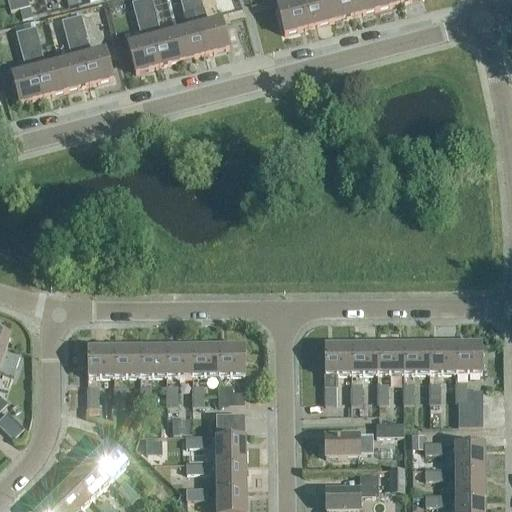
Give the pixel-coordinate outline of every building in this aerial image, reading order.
[(6,0),(10,15),(19,13),(20,13),(17,0),(6,0)] [(27,0),(17,0),(20,13),(19,13),(22,24),(33,21),(27,0)] [(76,0),(71,0),(66,1),(69,11),(78,8),(76,0)] [(181,66),(205,60),(197,31),(194,15),(190,0),(179,0),(188,33),(174,37),(181,66)] [(197,31),(205,60),(228,54),(221,25),(208,28),(200,0),(190,0),(194,15),(197,31)] [(323,0),(315,0),(311,1),(310,0),(298,0),(300,4),(307,33),(331,27),(323,0)] [(323,0),(331,27),(354,21),(348,0),(323,0)] [(348,0),(354,21),(377,14),(372,0),(348,0)] [(372,0),(377,14),(400,8),(397,0),(372,0)] [(397,0),(400,8),(423,2),(422,0),(397,0)] [(152,1),(142,3),(148,27),(146,27),(151,43),(158,72),(181,66),(174,37),(162,40),(152,1)] [(135,78),(158,72),(151,43),(146,27),(148,27),(142,3),(132,6),(138,29),(142,45),(127,49),(135,78)] [(284,39),(307,33),(300,4),(277,10),(284,39)] [(81,20),(71,22),(82,61),(89,90),(112,84),(105,55),(91,59),(81,20)] [(72,64),(58,67),(66,96),(89,90),(82,61),(71,22),(62,25),(72,64)] [(35,32),(25,34),(35,73),(43,102),(66,96),(58,67),(45,71),(35,32)] [(26,76),(12,80),(19,108),(43,102),(35,73),(25,34),(15,37),(26,76)] [(0,376),(13,381),(19,362),(4,357),(9,342),(10,338),(0,334),(0,376)] [(430,379),(456,379),(456,349),(429,350),(430,379)] [(456,349),(456,379),(482,379),(482,349),(456,349)] [(337,380),(351,380),(350,350),(324,351),(325,410),(337,410),(336,389),(337,389),(337,380)] [(350,350),(351,380),(363,380),(377,380),(377,350),(350,350)] [(377,380),(403,380),(403,350),(377,350),(377,380)] [(403,380),(430,379),(429,350),(403,350),(403,380)] [(219,352),(219,381),(245,381),(245,351),(219,352)] [(140,382),(166,382),(166,352),(140,353),(140,382)] [(193,382),(192,352),(166,352),(166,382),(193,382)] [(219,381),(219,352),(192,352),(193,382),(219,381)] [(87,383),(114,383),(113,353),(87,353),(87,383)] [(114,383),(140,382),(140,353),(113,353),(114,383)] [(441,409),(441,388),(428,389),(428,409),(441,409)] [(388,410),(388,389),(376,389),(376,409),(388,410)] [(416,408),(415,389),(403,389),(403,408),(416,408)] [(457,408),(481,408),(480,396),(465,396),(464,389),(454,389),(454,408),(457,408)] [(231,398),(231,390),(218,390),(219,411),(245,410),(245,397),(231,398)] [(362,409),(362,390),(351,390),(351,409),(362,409)] [(178,391),(166,392),(167,411),(178,411),(178,391)] [(88,413),(100,412),(100,392),(88,392),(88,413)] [(114,412),(126,412),(126,392),(114,392),(114,412)] [(140,412),(152,412),(152,392),(140,392),(140,412)] [(204,392),(192,392),(192,411),(204,411),(204,392)] [(457,420),(481,420),(481,408),(457,408),(457,420)] [(0,427),(18,441),(27,430),(8,415),(0,425),(0,427)] [(481,420),(457,420),(457,432),(481,432),(481,420)] [(217,442),(244,442),(244,421),(216,421),(217,442)] [(377,442),(403,441),(403,429),(376,429),(377,442)] [(186,452),(206,452),(206,441),(186,440),(186,452)] [(358,442),(358,440),(325,441),(325,462),(359,462),(359,459),(372,459),(371,442),(358,442)] [(216,469),(245,468),(245,442),(244,442),(217,442),(216,442),(216,469)] [(89,465),(110,486),(129,468),(108,447),(89,465)] [(425,458),(445,458),(445,447),(425,447),(425,458)] [(455,475),(484,475),(484,448),(454,449),(455,475)] [(91,505),(110,486),(89,465),(70,484),(91,505)] [(216,495),(246,495),(245,468),(216,469),(216,495)] [(404,473),(389,473),(389,498),(404,498),(404,473)] [(455,484),(455,501),(484,501),(484,475),(455,475),(455,484)] [(325,511),(359,511),(359,502),(377,502),(376,482),(358,483),(358,494),(326,494),(325,511)] [(83,511),(91,505),(70,484),(51,503),(60,511),(83,511)] [(131,508),(139,500),(125,486),(117,493),(131,508)] [(187,505),(207,504),(207,493),(187,493),(187,505)] [(245,511),(246,495),(216,495),(216,511),(245,511)] [(425,511),(446,511),(446,500),(425,500),(425,511)] [(455,511),(484,511),(484,501),(455,501),(455,511)] [(60,511),(51,503),(41,511),(60,511)]
